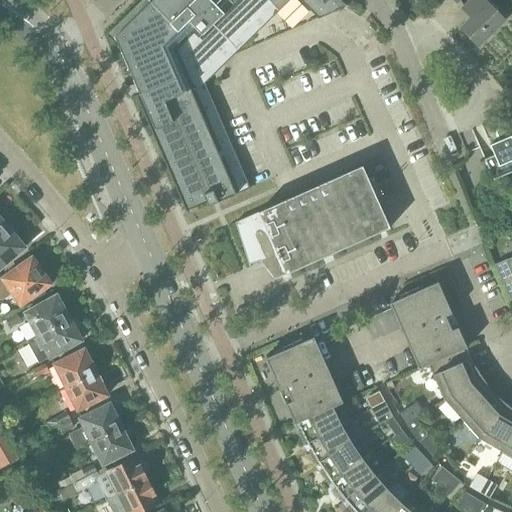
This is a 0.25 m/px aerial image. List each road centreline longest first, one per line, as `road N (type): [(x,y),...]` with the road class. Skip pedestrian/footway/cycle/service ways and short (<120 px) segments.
road 1 (tertiary): [(261,511),(149,246)]
road 2 (residential): [(403,31),(439,133),(503,105),(442,29)]
road 3 (residential): [(103,268),(221,511)]
road 4 (tertiary): [(149,246),(54,48)]
road 5 (residential): [(0,147),(103,268)]
